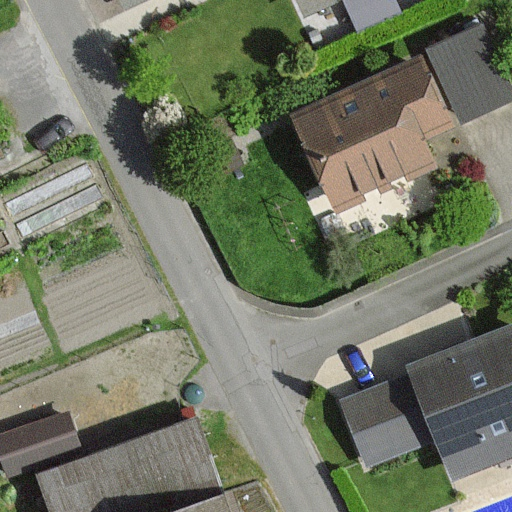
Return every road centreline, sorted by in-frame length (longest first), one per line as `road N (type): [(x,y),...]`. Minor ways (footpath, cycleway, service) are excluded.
road 1 (residential): [(248,370),(59,0)]
road 2 (residential): [(511,247),(248,370)]
road 3 (residential): [(317,511),(248,370)]
